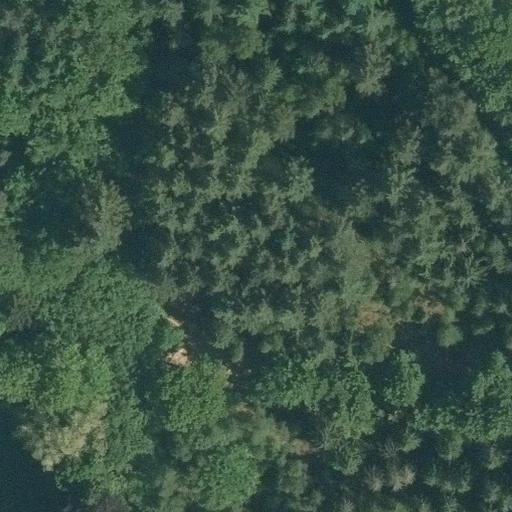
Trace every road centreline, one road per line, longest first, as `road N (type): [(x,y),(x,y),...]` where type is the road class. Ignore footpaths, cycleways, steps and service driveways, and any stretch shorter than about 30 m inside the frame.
road 1 (track): [(151,511),(150,398),(511,400)]
road 2 (track): [(113,0),(150,398)]
